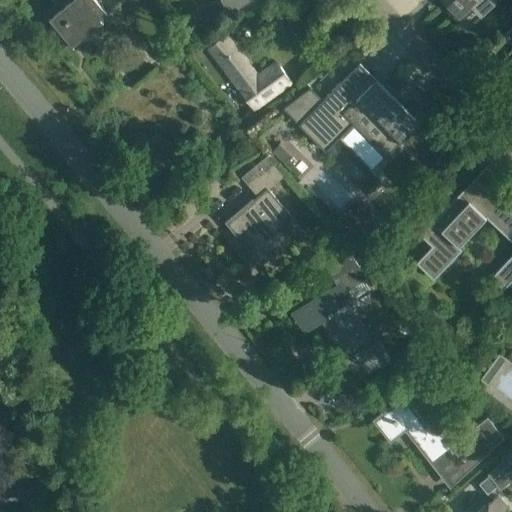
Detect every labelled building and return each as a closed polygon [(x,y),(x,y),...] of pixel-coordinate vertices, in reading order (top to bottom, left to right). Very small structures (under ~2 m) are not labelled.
[(107,13),(96,0),(61,0),(42,16),(67,46),(107,13)] [(221,0),(224,5),(230,8),(237,7),(238,8),(252,0),(221,0)] [(340,12),(331,0),(317,0),(329,19),(340,12)] [(497,5),(492,0),(446,0),(460,15),(469,7),(481,20),(497,5)] [(194,19),(189,15),(184,17),(180,20),(181,28),(186,31),(193,30),(196,25),(194,19)] [(511,27),(491,49),(502,60),(511,51),(511,56),(511,57),(511,27)] [(240,53),(225,35),(208,48),(254,108),(292,82),(277,62),(257,77),(248,65),(240,53)] [(283,108),(326,151),(354,124),(385,155),(384,156),(385,157),(420,123),(404,107),(400,111),(379,89),(377,87),(366,97),(346,77),(323,100),(310,87),(283,108)] [(248,112),(238,120),(245,129),(255,121),(248,112)] [(276,164),(267,155),(241,176),(257,195),(253,199),(225,222),(237,236),(244,231),(255,244),(248,250),(261,265),(273,255),(274,256),(278,253),(277,252),(288,242),(276,227),(290,215),(268,188),(285,175),(276,164)] [(487,167),(486,165),(452,201),(446,195),(435,206),(442,212),(414,241),(415,242),(421,236),(432,246),(416,262),(417,264),(419,261),(433,275),(447,261),(449,263),(462,249),(450,238),(478,209),(511,241),(511,254),(490,278),(503,290),(511,281),(511,212),(476,178),(487,167)] [(368,212),(349,231),(361,244),(378,228),(381,225),(378,222),(378,223),(368,212)] [(328,240),(328,246),(333,253),(342,245),(334,235),(328,240)] [(338,285),(304,306),(316,324),(323,320),(346,359),(345,359),(358,379),(390,359),(376,336),(369,340),(355,315),(364,310),(356,297),(370,288),(365,279),(365,278),(351,254),(328,268),(338,285)] [(506,359),(499,353),(481,377),(488,382),(506,359)] [(425,425),(403,397),(374,420),(390,441),(405,430),(431,462),(450,486),(503,437),(488,417),(459,441),(439,415),(425,425)] [(489,475),(479,483),(487,494),(497,486),(489,475)] [(504,511),(503,510),(507,507),(497,496),(477,511),(504,511)]
